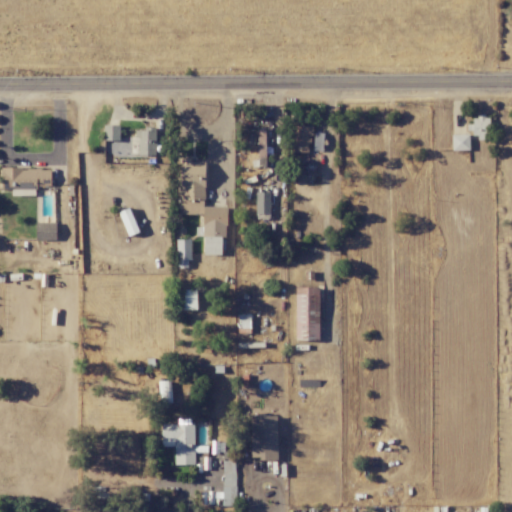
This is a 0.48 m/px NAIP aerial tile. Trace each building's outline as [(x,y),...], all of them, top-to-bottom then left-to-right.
[(489,116),(472,116),(472,138),(489,138),(489,116)] [(104,155),(155,155),(155,129),(135,129),(134,137),(119,137),(119,125),(104,125),(104,155)] [(295,133),(303,133),(303,136),(312,136),(312,126),(294,127),(295,133)] [(469,134),(452,135),(452,150),(469,150),(469,134)] [(1,188),(50,188),(51,169),(2,168),(1,188)] [(270,214),(269,192),(256,193),(256,214),(270,214)] [(56,223),(35,223),(35,240),(55,240),(56,223)] [(214,249),(205,249),(204,254),(221,255),(222,234),(214,233),(214,249)] [(178,268),(186,267),(186,260),(191,260),(190,239),(177,240),(178,268)] [(318,287),(295,287),(296,339),(319,339),(318,287)] [(177,290),(177,310),(197,310),(196,289),(177,290)] [(276,416),(250,416),(251,459),(277,458),(276,416)] [(175,465),(195,464),(193,423),(161,424),(162,447),(174,446),(175,465)] [(223,506),(236,505),(234,460),(222,460),(223,506)]
